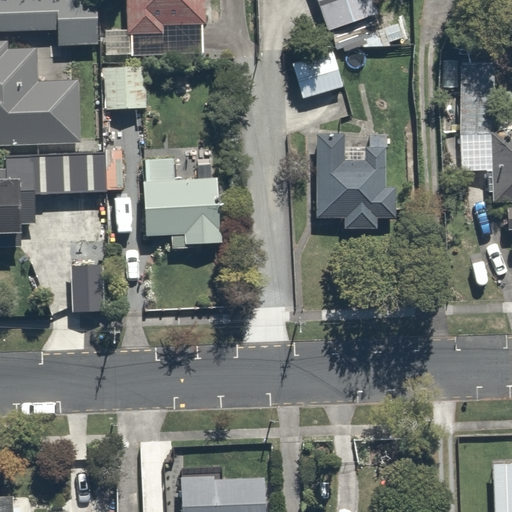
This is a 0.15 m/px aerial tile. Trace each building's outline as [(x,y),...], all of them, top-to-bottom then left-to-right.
[(0,0),(0,31),(58,31),(58,46),(98,44),(96,0),(0,0)] [(127,0),(128,35),(164,34),(164,25),(206,24),(205,0),(127,0)] [(365,0),(314,0),(324,22),(367,5),(365,0)] [(7,41),(0,41),(0,145),(81,143),(78,80),(38,81),(37,48),(8,49),(7,41)] [(334,51),(293,64),(303,98),(345,86),(334,51)] [(494,56),(450,56),(450,164),(486,164),(488,226),(511,226),(511,254),(511,85),(511,119),(511,121),(494,122),(494,56)] [(145,65),(105,65),(106,109),(145,109),(145,65)] [(345,134),(317,134),(316,218),(345,218),(344,229),(378,229),(378,218),(397,219),(396,187),(385,187),(386,147),(366,147),(366,162),(344,161),(345,134)] [(104,152),(6,156),(22,171),(23,187),(52,190),(107,191),(104,152)] [(173,158),(145,159),(146,181),(143,182),(146,235),(172,235),(172,248),(195,248),(195,243),(222,243),(218,178),(175,181),(173,158)] [(5,168),(0,168),(0,249),(22,249),(22,225),(37,225),(36,190),(21,190),(20,179),(6,179),(5,168)] [(511,511),(511,455),(483,458),(487,511),(511,511)] [(214,475),(181,477),(182,511),(265,511),(264,479),(214,482),(214,475)] [(12,511),(13,495),(0,496),(0,511),(12,511)]
